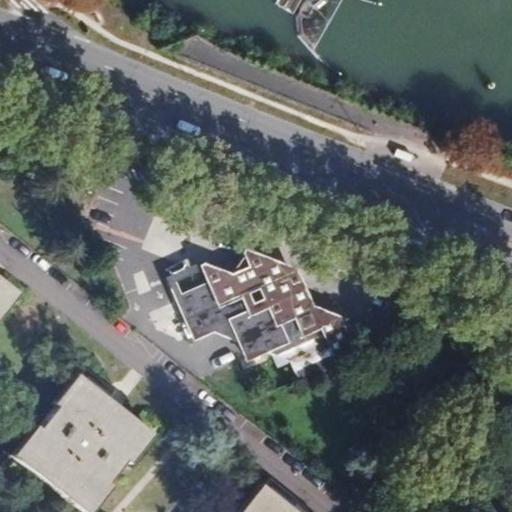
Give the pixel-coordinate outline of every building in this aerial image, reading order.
[(0,280),(0,303),(11,289),(0,280)] [(175,304),(183,323),(222,304),(214,286),(175,304)] [(222,304),(183,323),(193,343),(232,324),(250,362),(286,345),(303,381),(340,364),(323,327),(304,336),(295,317),(276,326),(271,315),(268,307),(250,315),(240,296),(222,304)] [(77,375),(14,458),(83,511),(148,429),(77,375)] [(298,511),(262,484),(240,511),(298,511)]
